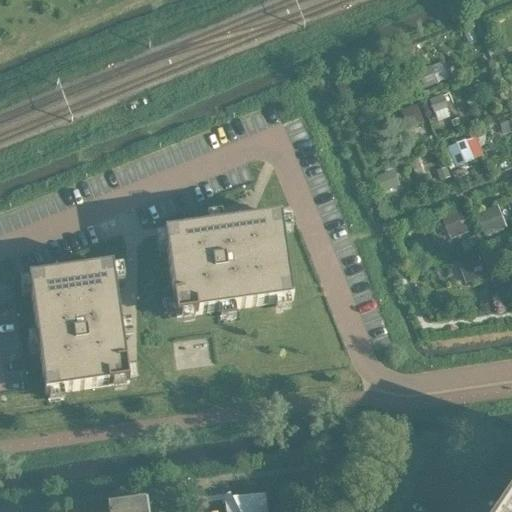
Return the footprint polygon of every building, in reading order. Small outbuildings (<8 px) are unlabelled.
[(443,61),(413,73),(419,88),(450,76),(443,61)] [(359,82),(344,88),(350,103),(364,97),(359,82)] [(448,91),(427,99),(435,119),(456,111),(448,91)] [(415,101),(398,108),(406,128),(423,121),(415,101)] [(464,140),(448,146),(456,166),(472,160),(464,140)] [(434,150),(410,160),(418,181),(434,175),(429,163),(438,160),(434,150)] [(496,205),(474,214),(483,237),(505,228),(496,205)] [(457,207),(440,214),(450,237),(466,230),(457,207)] [(293,300),(281,217),(165,233),(177,317),(293,300)] [(475,255),(456,263),(465,286),(485,277),(475,255)] [(47,395),(130,383),(113,267),(29,279),(47,395)] [(267,511),(265,494),(232,499),(226,502),(227,511),(267,511)] [(511,511),(511,494),(499,511),(511,511)]
